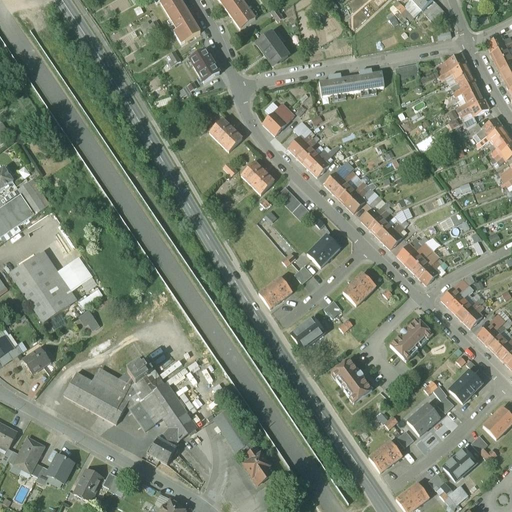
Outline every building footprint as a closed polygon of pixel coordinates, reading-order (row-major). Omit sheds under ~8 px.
[(178,0),(157,0),(171,22),(186,12),(178,0)] [(239,0),(216,0),(224,11),(239,0)] [(255,22),(239,0),(224,11),(240,33),(255,22)] [(430,0),(413,0),(411,3),(421,14),(433,3),(430,0)] [(443,16),(435,7),(423,17),(432,26),(443,16)] [(276,11),(270,15),(274,20),(280,16),(276,11)] [(186,12),(171,22),(185,45),(200,34),(186,12)] [(280,16),(274,20),(277,25),(283,20),(280,16)] [(156,23),(150,27),(156,37),(162,34),(156,23)] [(449,35),(437,38),(438,44),(450,41),(449,35)] [(271,36),(257,46),(273,69),(287,58),(271,36)] [(501,39),(485,47),(490,56),(505,48),(503,43),(501,39)] [(505,48),(490,56),(494,65),(510,57),(507,52),(505,48)] [(175,54),(169,58),(172,63),(178,59),(175,54)] [(205,54),(190,63),(205,86),(219,77),(205,54)] [(461,57),(446,64),(448,69),(450,73),(465,65),(461,57)] [(511,60),(510,57),(494,65),(499,74),(511,67),(511,60)] [(178,59),(172,63),(175,68),(181,64),(178,59)] [(465,65),(450,73),(452,78),(455,83),(470,75),(465,65)] [(417,67),(395,71),(397,82),(419,78),(417,67)] [(511,67),(499,74),(504,83),(511,79),(511,67)] [(448,69),(441,72),(443,77),(450,73),(448,69)] [(319,85),(321,99),(383,89),(381,75),(372,77),(371,72),(359,74),(360,79),(341,82),(340,77),(328,79),(329,84),(319,85)] [(470,75),(455,83),(457,87),(459,92),(475,84),(470,75)] [(475,84),(459,92),(462,97),(464,101),(479,93),(475,84)] [(194,85),(188,89),(192,94),(197,91),(194,85)] [(479,93),(464,101),(466,106),(469,110),(484,103),(479,93)] [(484,103),(469,110),(471,115),(473,119),(489,112),(484,103)] [(301,108),(295,115),(299,119),(305,112),(301,108)] [(287,113),(282,119),(287,125),(293,119),(287,113)] [(454,113),(448,116),(452,123),(458,120),(454,113)] [(280,121),(274,115),(263,126),(274,138),(287,125),(282,119),(280,121)] [(495,121),(481,131),(483,133),(487,139),(501,129),(495,121)] [(222,122),(209,135),(229,155),(242,141),(222,122)] [(202,126),(197,130),(202,135),(207,131),(202,126)] [(501,129),(487,139),(490,143),(493,147),(507,137),(501,129)] [(483,133),(477,137),(481,143),(487,139),(483,133)] [(308,137),(303,142),(307,146),(312,141),(308,137)] [(511,143),(507,137),(493,147),(496,151),(499,156),(511,146),(511,143)] [(300,139),(288,151),(295,158),(307,146),(303,142),(300,139)] [(487,139),(481,143),(484,147),(490,143),(487,139)] [(312,141),(307,146),(311,150),(316,144),(312,141)] [(307,146),(295,158),(302,166),(314,153),(311,150),(307,146)] [(511,146),(499,156),(502,160),(505,164),(511,158),(511,146)] [(496,151),(490,156),(493,160),(499,156),(496,151)] [(327,155),(323,152),(318,157),(322,161),(327,155)] [(314,153),(302,166),(310,173),(322,161),(318,157),(314,153)] [(327,155),(322,161),(325,164),(331,159),(327,155)] [(499,156),(493,160),(496,164),(502,160),(499,156)] [(322,161),(310,173),(317,180),(329,168),(325,164),(322,161)] [(228,165),(223,170),(227,174),(232,169),(228,165)] [(274,184),(254,165),(241,178),(261,198),(274,184)] [(345,166),(336,175),(324,187),(331,194),(343,182),(348,177),(352,173),(345,166)] [(232,169),(227,174),(231,179),(236,174),(232,169)] [(13,184),(4,170),(0,173),(0,192),(0,193),(13,184)] [(348,177),(343,182),(347,185),(352,180),(348,177)] [(343,182),(331,194),(338,201),(351,189),(347,185),(343,182)] [(45,210),(28,185),(18,192),(35,217),(45,210)] [(359,188),(354,193),(358,196),(363,191),(359,188)] [(351,189),(338,201),(346,209),(358,196),(354,193),(351,189)] [(285,190),(276,198),(280,203),(289,194),(285,190)] [(363,191),(358,196),(362,200),(367,195),(363,191)] [(289,194),(280,203),(284,207),(293,198),(289,194)] [(358,196),(346,209),(353,216),(365,203),(362,200),(358,196)] [(21,197),(0,210),(0,240),(34,217),(21,197)] [(293,198),(284,207),(288,210),(296,202),(293,198)] [(264,201),(260,205),(265,210),(269,206),(264,201)] [(296,202),(288,210),(292,215),(300,206),(296,202)] [(300,206),(292,215),(296,219),(305,211),(300,206)] [(381,209),(376,215),(380,218),(385,213),(381,209)] [(305,211),(296,219),(301,223),(309,215),(305,211)] [(373,211),(361,224),(368,231),(380,218),(376,215),(373,211)] [(385,213),(380,218),(384,222),(389,217),(385,213)] [(380,218),(368,231),(375,238),(387,226),(384,222),(380,218)] [(319,221),(315,226),(320,231),(324,226),(319,221)] [(396,224),(391,229),(395,233),(400,228),(396,224)] [(387,226),(375,238),(383,245),(395,233),(391,229),(387,226)] [(400,228),(395,233),(398,236),(404,231),(400,228)] [(395,233),(383,245),(390,252),(402,240),(398,236),(395,233)] [(326,238),(307,257),(320,271),(340,251),(326,238)] [(477,244),(472,247),(478,257),(483,255),(477,244)] [(421,249),(418,245),(412,250),(416,254),(421,249)] [(432,253),(425,246),(422,249),(421,249),(416,254),(423,261),(432,253)] [(409,247),(397,259),(404,266),(416,254),(412,250),(409,247)] [(432,253),(423,261),(431,269),(436,263),(439,260),(432,253)] [(423,261),(416,254),(404,266),(411,274),(423,261)] [(295,261),(291,256),(286,259),(291,265),(295,261)] [(35,258),(10,275),(43,325),(68,308),(35,258)] [(286,259),(282,263),(286,269),(291,265),(286,259)] [(423,261),(411,274),(419,281),(431,269),(423,261)] [(436,263),(431,269),(435,272),(440,267),(436,263)] [(312,278),(304,269),(299,274),(306,282),(312,278)] [(431,269),(419,281),(426,288),(438,276),(435,272),(431,269)] [(306,282),(299,274),(294,277),(302,286),(306,282)] [(362,276),(342,295),(356,309),(375,289),(362,276)] [(471,277),(465,281),(468,287),(474,284),(471,277)] [(281,280),(258,296),(270,311),(292,295),(281,280)] [(461,289),(456,294),(460,298),(465,292),(461,289)] [(99,290),(79,304),(84,311),(104,297),(99,290)] [(453,290),(441,303),(448,310),(460,298),(456,294),(453,290)] [(392,297),(387,292),(382,296),(387,301),(392,297)] [(465,292),(460,298),(464,301),(469,296),(465,292)] [(460,298),(448,310),(455,317),(467,305),(464,301),(460,298)] [(480,307),(476,303),(471,308),(475,312),(480,307)] [(341,313),(334,304),(328,308),(335,317),(341,313)] [(471,308),(467,305),(455,317),(463,324),(475,312),(471,308)] [(480,307),(475,312),(479,316),(484,310),(480,307)] [(335,317),(328,308),(324,312),(331,321),(335,317)] [(475,312),(463,324),(470,331),(482,319),(479,316),(475,312)] [(99,328),(89,313),(82,317),(88,326),(92,332),(99,328)] [(88,326),(82,317),(79,319),(85,328),(88,326)] [(505,325),(498,318),(489,326),(496,333),(501,328),(502,328),(505,325)] [(313,321),(291,337),(302,352),(324,336),(313,321)] [(352,327),(348,322),(343,326),(348,331),(352,327)] [(404,333),(400,337),(401,337),(390,349),(406,365),(417,353),(416,352),(419,348),(421,350),(432,338),(416,322),(405,334),(404,333)] [(343,326),(338,330),(343,335),(348,331),(343,326)] [(489,326),(477,338),(484,346),(496,333),(489,326)] [(501,328),(496,333),(500,337),(505,332),(502,328),(501,328)] [(496,333),(484,346),(491,353),(504,340),(500,337),(496,333)] [(17,347),(10,336),(4,340),(12,350),(17,347)] [(4,339),(0,342),(0,359),(8,354),(12,351),(12,350),(4,340),(4,339)] [(504,340),(491,353),(499,360),(511,348),(507,344),(504,340)] [(17,347),(12,350),(12,351),(8,354),(12,361),(23,354),(17,346),(17,347)] [(511,348),(499,360),(506,367),(511,361),(511,348)] [(41,351),(24,362),(33,375),(50,364),(41,351)] [(142,358),(137,362),(135,364),(134,364),(133,364),(133,365),(135,368),(139,365),(140,366),(144,363),(142,358)] [(460,358),(455,363),(461,369),(466,364),(460,358)] [(131,361),(121,368),(125,375),(127,374),(135,368),(133,365),(133,364),(131,361)] [(135,368),(127,374),(135,386),(136,387),(148,378),(153,374),(145,362),(144,363),(140,366),(139,365),(135,368)] [(359,376),(349,363),(331,376),(341,389),(342,388),(345,392),(344,393),(354,406),(372,393),(362,380),(363,379),(360,375),(359,376)] [(478,372),(470,363),(466,367),(474,376),(478,372)] [(125,375),(119,381),(101,371),(94,385),(128,404),(135,392),(132,388),(135,386),(127,374),(125,375)] [(153,374),(148,378),(136,387),(135,386),(132,388),(135,392),(142,402),(148,398),(164,387),(154,373),(153,374)] [(482,387),(468,374),(449,393),(462,407),(482,387)] [(94,385),(76,375),(63,398),(116,426),(127,407),(128,404),(94,385)] [(437,389),(432,384),(428,388),(432,393),(437,389)] [(178,404),(166,386),(164,387),(148,398),(163,421),(170,430),(178,443),(197,431),(183,411),(182,410),(178,404)] [(428,388),(423,392),(428,397),(432,393),(428,388)] [(128,404),(127,407),(129,411),(140,403),(142,402),(135,392),(128,404)] [(163,421),(148,398),(142,402),(140,403),(156,426),(163,421)] [(453,408),(445,400),(441,404),(449,412),(453,408)] [(140,403),(129,411),(145,433),(156,426),(140,403)] [(449,412),(441,404),(437,408),(445,416),(449,412)] [(427,407),(407,425),(419,439),(440,421),(427,407)] [(511,426),(511,419),(502,410),(482,429),(496,443),(511,426)] [(249,446),(228,414),(217,421),(238,453),(241,451),(249,446)] [(393,419),(388,422),(393,428),(397,424),(393,419)] [(393,428),(388,422),(384,426),(388,432),(393,428)] [(17,435),(0,425),(0,446),(8,451),(17,435)] [(160,442),(158,441),(154,449),(152,447),(146,455),(149,457),(159,462),(167,467),(176,451),(173,450),(178,443),(170,430),(160,442)] [(413,443),(406,434),(401,438),(409,447),(413,443)] [(401,438),(397,441),(404,450),(409,447),(401,438)] [(487,447),(479,439),(475,443),(483,451),(487,447)] [(44,449),(27,440),(18,457),(13,467),(14,467),(15,465),(31,474),(30,476),(36,465),(44,449)] [(483,451),(475,443),(471,447),(479,455),(483,451)] [(391,444),(368,461),(380,476),(402,459),(391,444)] [(249,446),(241,451),(246,458),(254,453),(249,446)] [(13,454),(8,451),(2,461),(8,464),(13,454)] [(261,458),(257,451),(254,453),(246,458),(250,464),(245,467),(258,487),(273,476),(269,469),(272,467),(264,456),(261,458)] [(476,466),(464,452),(443,470),(455,484),(476,466)] [(496,458),(492,452),(487,456),(492,462),(496,458)] [(13,454),(8,464),(13,467),(18,457),(13,454)] [(487,456),(483,460),(487,465),(492,462),(487,456)] [(74,465),(58,457),(49,472),(47,477),(48,478),(55,482),(57,478),(65,482),(74,465)] [(159,462),(149,457),(146,463),(156,468),(159,462)] [(43,469),(36,465),(30,476),(38,480),(43,469)] [(49,472),(43,469),(38,480),(36,483),(43,487),(45,482),(46,483),(48,478),(47,477),(49,472)] [(102,480),(87,471),(74,496),(90,505),(102,480)] [(115,478),(110,475),(103,487),(109,490),(115,478)] [(444,486),(437,477),(432,481),(440,490),(444,486)] [(122,481),(115,478),(109,490),(108,492),(114,495),(122,481)] [(432,481),(428,485),(436,493),(440,490),(432,481)] [(413,511),(429,501),(418,486),(396,502),(402,511),(413,511)] [(448,490),(444,494),(448,500),(453,496),(448,490)] [(444,494),(439,498),(444,503),(448,500),(444,494)] [(170,502),(166,509),(163,507),(160,511),(187,511),(188,511),(170,502)]
